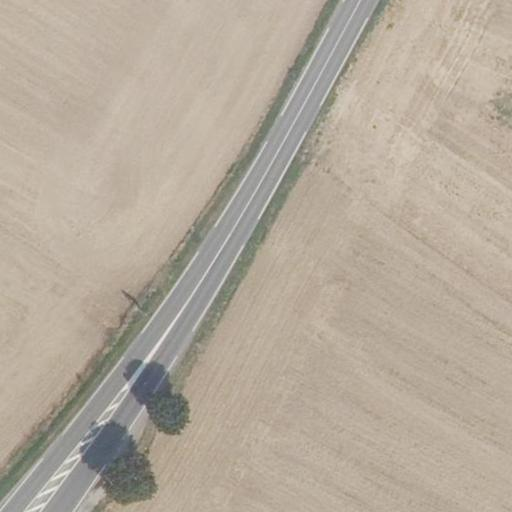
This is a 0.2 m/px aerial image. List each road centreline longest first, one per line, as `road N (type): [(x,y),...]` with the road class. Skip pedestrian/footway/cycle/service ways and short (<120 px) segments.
road 1 (primary): [(361,0),(201,284)]
road 2 (primary): [(201,284),(13,511)]
road 3 (primary): [(55,511),(201,284)]
